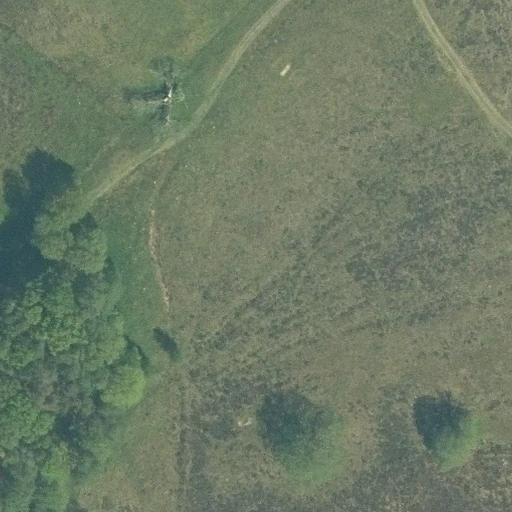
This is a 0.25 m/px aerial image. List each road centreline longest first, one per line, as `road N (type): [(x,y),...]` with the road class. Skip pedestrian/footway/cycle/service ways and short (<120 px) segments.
road 1 (track): [(281,0),(0,274)]
road 2 (track): [(432,0),(446,32),(511,108)]
